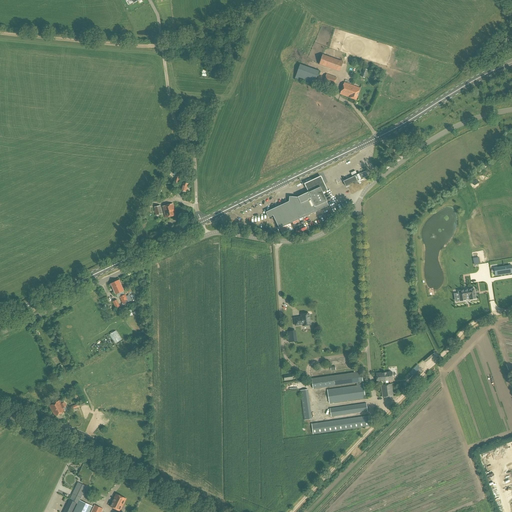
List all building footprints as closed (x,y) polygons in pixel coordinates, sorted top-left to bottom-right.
[(343,62),(323,55),(319,65),(340,73),(343,62)] [(297,66),(295,77),(309,79),(310,76),(316,77),(318,66),(307,65),(307,67),(297,66)] [(334,85),(337,78),(326,74),(323,82),(334,85)] [(356,100),(360,88),(344,83),(340,94),(350,97),(350,98),(356,100)] [(352,177),(343,181),(346,186),(353,182),(354,184),(358,183),(357,182),(362,180),(361,178),(360,174),(357,175),(355,171),(350,173),(351,174),(352,177)] [(305,185),(308,192),(320,187),(323,193),(327,191),(321,177),(305,185)] [(323,193),(320,187),(308,192),(309,193),(299,198),(298,197),(291,197),(292,197),(291,202),(289,201),(269,211),(268,218),(273,215),(279,228),(328,205),(326,201),(327,201),(323,193)] [(165,218),(176,215),(173,204),(162,206),(165,218)] [(156,216),(162,214),(160,205),(154,207),(156,216)] [(511,265),(495,268),(496,275),(511,272),(511,265)] [(115,295),(124,291),(119,280),(110,284),(115,295)] [(476,299),(474,289),(458,291),(460,301),(466,300),(466,299),(469,298),(469,300),(476,299)] [(126,294),(120,297),(123,304),(131,301),(128,295),(126,296),(126,294)] [(310,325),(309,314),(301,315),(301,317),(294,318),(295,326),(302,325),(303,326),(310,325)] [(115,343),(122,339),(117,330),(110,334),(115,343)] [(288,342),(295,342),(294,331),(287,331),(288,342)] [(413,375),(408,379),(411,382),(422,370),(419,368),(417,365),(410,372),(413,375)] [(365,398),(361,372),(312,379),(313,389),(358,383),(358,386),(342,388),(327,390),(329,404),(344,401),(365,398)] [(393,396),(391,380),(393,380),(392,372),(376,374),(377,382),(380,381),(383,397),(393,396)] [(304,420),(311,419),(307,389),(300,390),(304,420)] [(61,404),(59,401),(49,406),(55,417),(65,411),(63,408),(66,406),(64,402),(61,404)] [(366,403),(330,409),(331,416),(367,411),(366,403)] [(313,434),(369,426),(368,416),(312,424),(313,434)] [(88,443),(91,437),(74,429),(72,435),(88,443)] [(83,463),(77,477),(82,479),(81,482),(90,486),(92,483),(90,482),(97,467),(84,460),(83,463)] [(89,511),(92,506),(83,502),(80,500),(85,489),(77,485),(63,511),(71,511),(76,503),(78,504),(73,511),(89,511)] [(120,511),(126,499),(116,494),(110,506),(120,511)]
